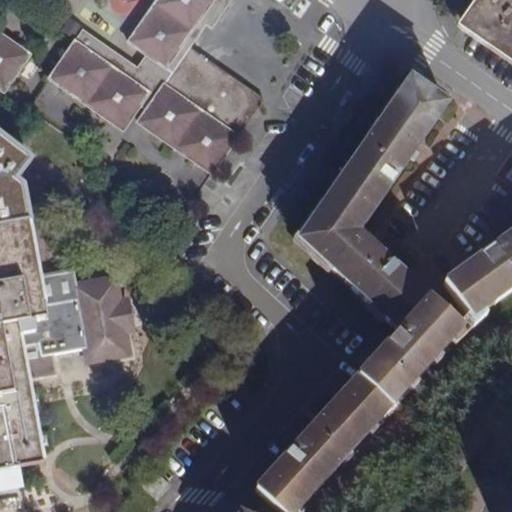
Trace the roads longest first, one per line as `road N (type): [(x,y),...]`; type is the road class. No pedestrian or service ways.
road 1 (residential): [(384,20),(214,254),(284,321),(297,364),(288,403),(187,511)]
road 2 (residential): [(511,110),(384,20)]
